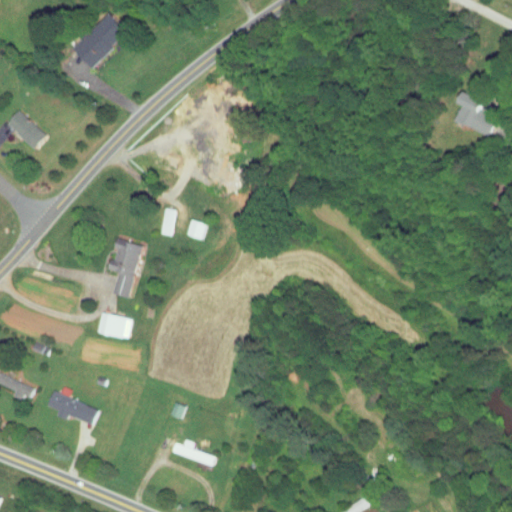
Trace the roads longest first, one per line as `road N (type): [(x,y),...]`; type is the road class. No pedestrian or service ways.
road 1 (tertiary): [(0,269),(138,117),(285,0)]
road 2 (tertiary): [(140,511),(0,455)]
